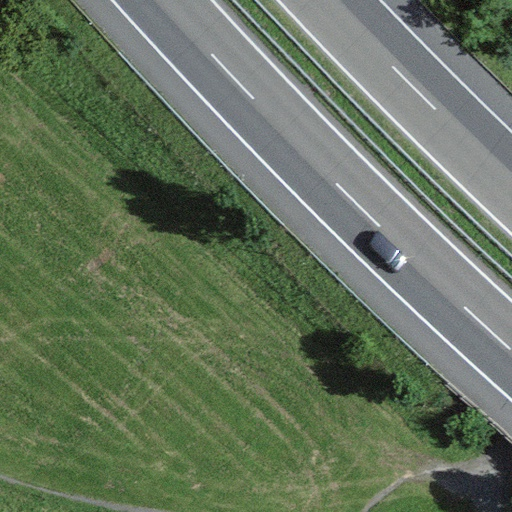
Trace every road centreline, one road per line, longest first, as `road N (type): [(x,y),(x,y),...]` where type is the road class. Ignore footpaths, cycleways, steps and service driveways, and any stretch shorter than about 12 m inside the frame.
road 1 (motorway): [(166,0),(511,352)]
road 2 (motorway): [(511,183),(330,0)]
